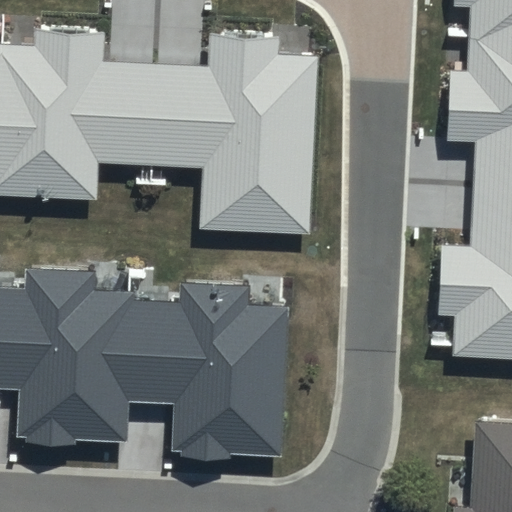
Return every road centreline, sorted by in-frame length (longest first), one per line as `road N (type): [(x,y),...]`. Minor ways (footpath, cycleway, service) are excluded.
road 1 (residential): [(328,511),(347,492),(368,445),(377,0)]
road 2 (residential): [(0,498),(296,511)]
